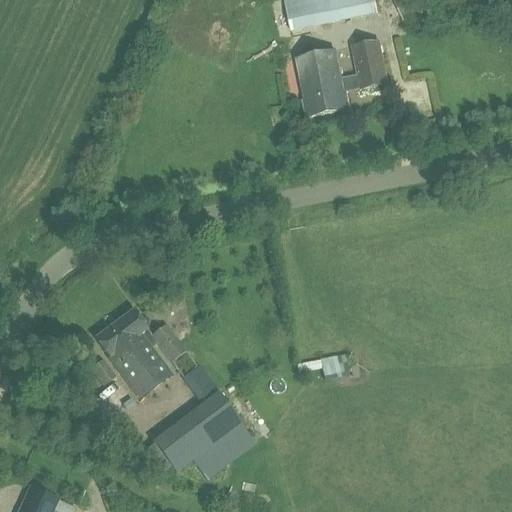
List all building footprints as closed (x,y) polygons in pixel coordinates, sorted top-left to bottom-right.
[(374,0),(283,0),(291,33),(377,14),(374,0)] [(424,12),(418,0),(391,0),(392,0),(403,22),(424,12)] [(341,80),(335,52),(296,60),(305,101),(302,102),(306,119),(349,110),(345,93),(388,84),(379,42),(352,48),(358,76),(341,80)] [(405,95),(424,92),(421,69),(401,72),(405,95)] [(133,311),(95,339),(108,356),(116,366),(140,399),(170,376),(150,350),(156,345),(171,365),(172,364),(185,382),(199,372),(165,325),(151,335),(133,311)] [(344,356),(320,360),(325,382),(349,378),(344,356)] [(102,388),(116,378),(110,370),(102,360),(89,371),(102,388)] [(185,382),(201,404),(217,393),(216,393),(217,392),(201,370),(199,372),(185,382)] [(217,392),(216,393),(217,393),(201,404),(151,443),(175,475),(192,462),(207,482),(255,445),(217,392)] [(17,511),(52,511),(58,500),(29,487),(17,511)]
